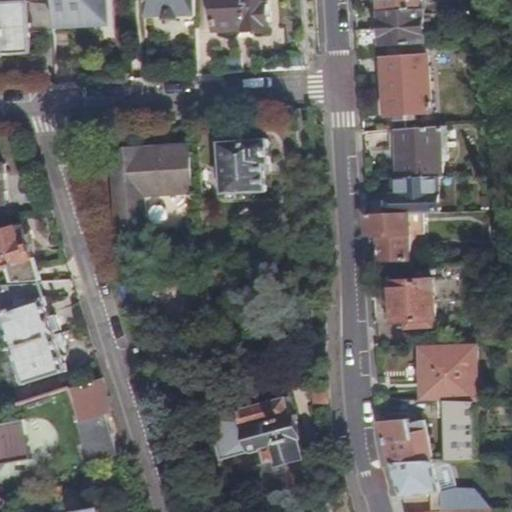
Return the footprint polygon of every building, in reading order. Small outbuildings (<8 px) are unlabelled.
[(0,9),(0,8),(0,60),(2,60),(2,54),(32,52),(31,32),(55,31),(53,0),(0,0),(0,2),(0,4),(0,9)] [(53,0),(55,31),(55,33),(116,30),(113,0),(53,0)] [(197,13),(196,0),(147,0),(148,15),(166,14),(166,17),(181,16),(181,13),(197,13)] [(272,0),(217,0),(219,28),(250,26),(250,28),(273,26),(272,0)] [(381,0),(382,10),(422,8),(421,0),(381,0)] [(460,5),(461,11),(471,13),(471,5),(460,5)] [(382,10),(383,29),(358,30),(359,47),(427,44),(426,8),(422,8),(382,10)] [(473,30),(462,30),(463,42),(474,41),(473,30)] [(430,55),(385,58),(388,114),(434,111),(430,55)] [(442,126),(398,129),(399,178),(439,177),(443,177),(442,126)] [(272,142),(269,140),(222,143),(225,193),(265,191),(263,165),(272,164),(273,162),(272,142)] [(117,207),(118,226),(151,224),(150,196),(196,193),(192,147),(114,151),(117,207)] [(0,203),(9,203),(7,163),(1,163),(0,162),(0,203)] [(485,163),(473,163),(475,176),(486,175),(485,163)] [(394,197),(368,198),(369,214),(424,213),(441,212),(439,177),(399,178),(399,195),(394,195),(394,197)] [(411,234),(425,234),(424,213),(369,214),(370,234),(381,235),(380,256),(382,257),(383,258),(411,258),(411,234)] [(0,268),(9,266),(15,282),(42,281),(35,256),(25,224),(0,231),(0,268)] [(298,247),(291,247),(292,267),(299,267),(298,247)] [(437,300),(469,298),(468,262),(412,264),(413,280),(394,281),(396,321),(409,321),(409,327),(435,325),(435,319),(438,319),(437,300)] [(212,270),(205,270),(205,279),(290,272),(291,264),(212,270)] [(46,297),(3,311),(15,347),(57,334),(56,331),(63,329),(58,314),(52,316),(46,297)] [(63,334),(58,336),(57,334),(15,347),(27,383),(69,370),(64,352),(68,350),(63,334)] [(480,342),(424,345),(424,399),(447,400),(477,400),(481,400),(480,342)] [(312,353),(315,402),(332,402),(329,352),(312,353)] [(83,421),(96,463),(123,455),(109,413),(116,412),(105,377),(74,386),(85,420),(83,421)] [(284,390),(274,392),(276,400),(286,397),(284,390)] [(223,459),(265,448),(267,457),(280,454),(282,461),(283,464),(308,457),(302,438),(304,438),(299,414),(296,415),(291,396),(286,397),(276,400),(211,417),(223,459)] [(382,420),(412,418),(424,461),(450,460),(447,400),(424,399),(419,399),(419,411),(398,410),(398,398),(381,397),(382,420)] [(419,399),(398,398),(398,410),(419,411),(419,399)] [(477,400),(447,400),(450,460),(454,460),(480,460),(477,400)] [(0,511),(10,499),(1,490),(0,484),(0,469),(8,463),(35,458),(28,418),(0,423),(0,511)] [(382,420),(383,422),(394,461),(424,461),(412,418),(382,420)] [(280,454),(267,457),(269,464),(282,461),(280,454)] [(424,461),(394,461),(403,497),(433,492),(434,511),(494,508),(480,493),(470,494),(467,488),(457,488),(454,460),(450,460),(424,461)]
